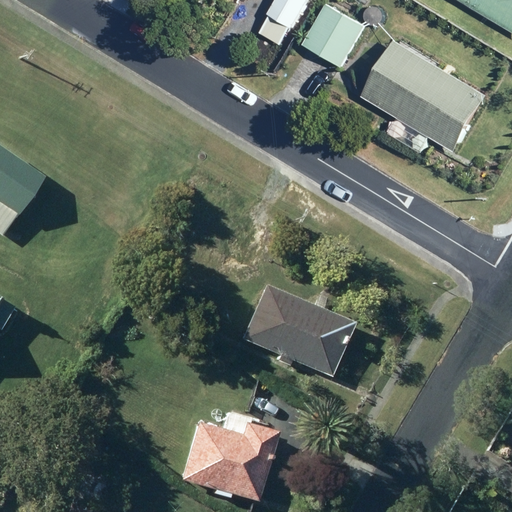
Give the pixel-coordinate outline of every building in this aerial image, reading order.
[(310,0),(277,0),(267,19),(292,33),(310,0)] [(511,0),(461,0),(511,30),(511,0)] [(331,3),(308,45),(345,65),(368,24),(331,3)] [(399,40),(365,96),(457,150),(490,94),(399,40)] [(0,235),(1,236),(41,175),(0,148),(0,235)] [(241,213),(222,251),(250,266),(270,228),(241,213)] [(278,355),(276,360),(288,366),(291,360),(330,376),(353,322),(263,284),(240,339),(278,355)] [(0,324),(11,306),(0,299),(0,324)] [(195,421),(179,479),(214,489),(213,493),(228,497),(229,493),(256,500),(275,431),(246,423),(248,416),(227,410),(221,429),(195,421)]
